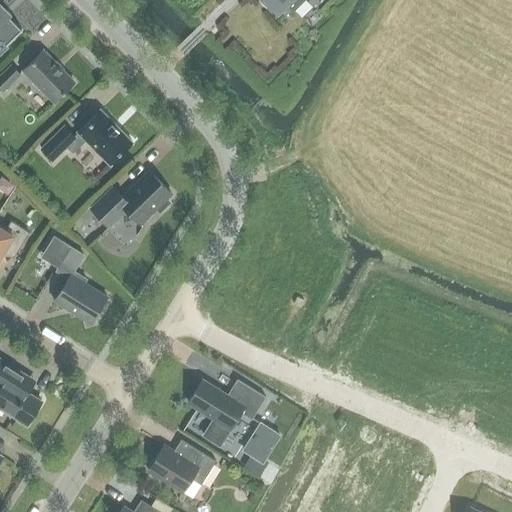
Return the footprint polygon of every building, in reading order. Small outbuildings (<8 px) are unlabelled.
[(260,0),(276,16),(288,4),(293,10),(303,0),(260,0)] [(0,49),(21,29),(0,7),(0,49)] [(74,83),(42,51),(22,70),(53,102),(74,83)] [(20,74),(10,64),(0,73),(0,90),(1,92),(20,74)] [(85,141),(109,165),(132,142),(100,110),(77,133),(78,133),(74,137),(63,126),(40,149),(52,160),(65,147),(72,154),(85,141)] [(165,199),(171,194),(149,171),(122,197),(112,187),(90,208),(108,227),(125,210),(140,224),(156,208),(159,212),(169,203),(165,199)] [(0,256),(4,250),(14,256),(13,257),(14,257),(29,232),(11,221),(4,231),(0,228),(0,256)] [(83,255),(70,247),(56,271),(68,279),(54,301),(89,324),(106,296),(84,282),(86,279),(73,271),(83,255)] [(0,359),(0,387),(0,388),(0,408),(26,425),(41,402),(27,393),(35,381),(0,359)] [(429,394),(461,409),(460,410),(469,414),(469,413),(476,416),(490,386),(443,364),(440,369),(427,362),(418,381),(432,387),(429,394)] [(238,380),(229,394),(227,396),(202,380),(187,403),(213,419),(203,435),(219,445),(239,413),(251,420),(265,397),(238,380)] [(511,408),(509,407),(500,427),(511,432),(511,408)] [(251,454),(243,468),(258,478),(268,462),(265,460),(280,436),(261,424),(245,450),(251,454)] [(200,485),(215,462),(180,440),(173,451),(163,445),(147,471),(182,492),(190,479),(200,485)] [(345,447),(334,469),(345,474),(340,486),(348,490),(388,508),(398,486),(367,472),(373,460),(345,447)] [(332,497),(327,507),(338,511),(385,511),(388,508),(348,490),(343,502),(332,497)] [(156,499),(151,507),(159,511),(169,511),(172,508),(156,499)] [(159,511),(151,507),(140,500),(132,511),(130,511),(122,507),(119,511),(159,511)]
